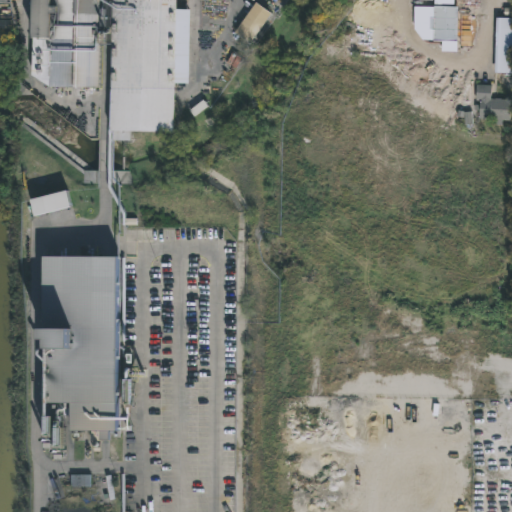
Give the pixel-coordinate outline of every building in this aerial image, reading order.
[(177,0),(175,129),(110,128),(112,46),(101,46),(100,90),(50,89),(32,77),(33,41),(31,41),(32,0),(177,0)] [(454,0),(454,7),(457,7),(456,42),(432,41),(433,29),(428,29),(429,17),(433,18),(433,0),(454,0)] [(272,14),(250,45),(233,32),(255,1),(272,14)] [(509,99),(508,119),(502,119),(502,124),(492,124),(492,120),(478,119),(478,110),(474,110),(475,84),(490,85),(490,98),(509,99)] [(36,214),(35,214),(31,197),(66,188),(71,205),(36,214)] [(118,254),(119,403),(45,403),(44,335),(40,335),(40,325),(44,325),(44,254),(118,254)]
